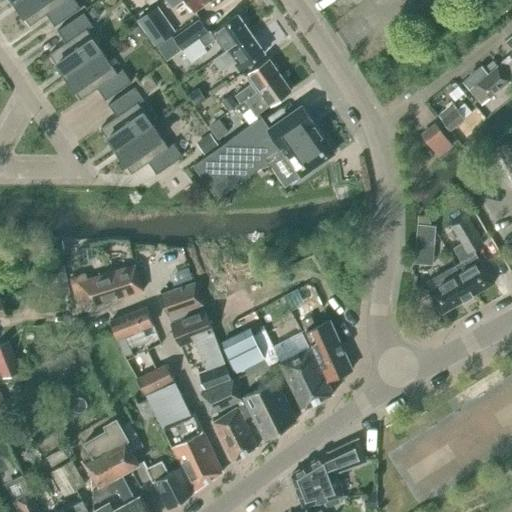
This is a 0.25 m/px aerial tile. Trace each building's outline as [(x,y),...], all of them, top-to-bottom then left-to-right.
[(16,0),(14,2),(30,25),(46,13),(54,25),(81,7),(76,0),(16,0)] [(167,0),(172,7),(181,0),(188,0),(195,9),(207,0),(167,0)] [(96,5),(90,9),(96,17),(102,13),(96,5)] [(158,5),(153,9),(137,20),(155,45),(170,34),(176,30),(158,5)] [(93,25),(84,11),(57,30),(66,42),(50,53),(65,75),(102,50),(88,29),(93,25)] [(192,62),(208,51),(204,46),(216,39),(224,50),(251,31),(238,13),(211,32),(208,29),(199,18),(173,37),(192,62)] [(265,51),(251,31),(224,50),(213,58),(220,68),(224,69),(233,63),(238,70),(265,51)] [(117,71),(102,50),(65,75),(69,81),(81,98),(97,87),(105,99),(132,81),(122,67),(117,71)] [(499,64),(498,65),(511,78),(511,77),(511,78),(511,58),(509,55),(499,63),(499,64)] [(241,102),(270,81),(280,74),(270,59),(246,75),(250,81),(251,83),(235,94),(241,102)] [(483,103),(510,79),(511,78),(498,65),(493,60),(484,67),(482,65),(476,70),(474,68),(469,72),(471,75),(464,81),(483,103)] [(139,81),(147,92),(157,85),(150,74),(139,81)] [(241,102),(237,105),(242,113),(251,107),(255,114),(258,112),(268,105),(268,106),(291,89),(285,81),(280,74),(270,81),(241,102)] [(153,124),(138,103),(144,99),(135,85),(108,104),(116,116),(100,127),(116,149),(153,124)] [(455,100),(464,93),(458,85),(449,93),(455,100)] [(195,105),(206,98),(199,87),(188,94),(195,105)] [(237,104),(231,94),(221,101),(227,110),(237,104)] [(453,103),(438,115),(451,130),(466,118),(465,117),(472,111),(463,102),(457,108),(453,103)] [(206,155),(194,164),(218,196),(282,150),(288,159),(290,158),(302,175),(334,152),(314,123),(302,104),(270,127),(262,116),(238,132),(238,131),(225,141),(226,141),(220,145),(206,155)] [(208,126),(218,139),(228,132),(219,118),(208,126)] [(168,145),(153,124),(116,149),(132,172),(148,161),(156,173),(183,155),(174,141),(168,145)] [(423,133),(439,154),(451,144),(435,124),(423,133)] [(206,155),(220,145),(210,132),(196,142),(206,155)] [(511,165),(511,139),(498,146),(508,167),(511,165)] [(462,261),(456,264),(473,294),(494,282),(482,259),(481,259),(474,247),(475,247),(484,242),(467,215),(451,224),(462,242),(454,247),(462,261)] [(433,225),(432,225),(432,223),(429,216),(418,216),(418,224),(415,253),(434,255),(435,229),(436,225),(433,225)] [(70,292),(63,264),(51,267),(50,280),(53,296),(70,292)] [(135,264),(87,279),(85,272),(69,277),(77,303),(94,298),(96,303),(96,304),(144,289),(135,264)] [(473,294),(456,264),(427,281),(432,288),(428,290),(442,312),(472,295),(473,294)] [(170,320),(182,315),(205,308),(195,281),(173,289),(161,293),(170,320)] [(50,287),(40,289),(43,305),(54,303),(50,287)] [(124,334),(132,331),(134,333),(142,329),(143,327),(153,323),(146,306),(110,320),(116,333),(117,337),(124,355),(132,351),(130,345),(129,346),(124,334)] [(210,325),(208,317),(205,309),(172,322),(180,344),(195,339),(206,369),(199,372),(204,387),(230,377),(225,363),(213,332),(210,325)] [(312,315),(302,320),(306,330),(328,379),(352,368),(340,340),(330,319),(316,325),(312,315)] [(237,371),(265,357),(249,327),(221,340),(237,371)] [(302,331),(273,346),(281,361),(287,358),(300,352),(310,347),(302,331)] [(0,343),(0,370),(1,371),(4,378),(21,371),(10,340),(0,343)] [(303,408),(334,392),(311,346),(310,347),(300,352),(287,358),(281,361),(280,362),(294,389),(303,408)] [(145,393),(174,379),(167,363),(137,377),(145,393)] [(242,398),(237,386),(234,378),(220,384),(201,392),(210,413),(212,416),(218,413),(217,409),(242,398)] [(297,419),(277,379),(244,395),(244,397),(247,402),(254,417),(265,439),(297,419)] [(208,440),(194,412),(191,413),(175,380),(147,394),(163,428),(176,453),(195,489),(222,471),(208,440)] [(0,416),(20,407),(13,393),(5,397),(0,387),(0,416)] [(511,439),(489,399),(400,450),(424,492),(511,442),(511,439)] [(233,409),(214,421),(233,461),(258,445),(241,414),(237,407),(233,409)] [(122,473),(127,470),(130,469),(132,467),(139,463),(133,452),(123,434),(125,433),(121,425),(117,418),(101,426),(104,431),(85,442),(94,457),(85,462),(99,486),(101,485),(113,478),(122,473)] [(135,451),(143,446),(137,434),(129,421),(121,425),(125,433),(123,434),(133,452),(135,451)] [(304,505),(342,494),(335,471),(367,460),(359,437),(328,452),(327,452),(292,473),(304,505)] [(68,493),(85,483),(71,459),(54,469),(68,493)] [(168,509),(194,491),(181,466),(168,473),(162,461),(147,468),(168,509)] [(150,511),(140,495),(135,497),(122,473),(113,479),(126,503),(115,509),(110,501),(93,511),(150,511)] [(511,511),(511,491),(475,511),(511,511)] [(40,511),(31,492),(16,499),(22,511),(40,511)] [(377,493),(364,494),(365,507),(378,506),(377,493)] [(86,511),(88,511),(83,499),(58,511),(86,511)]
